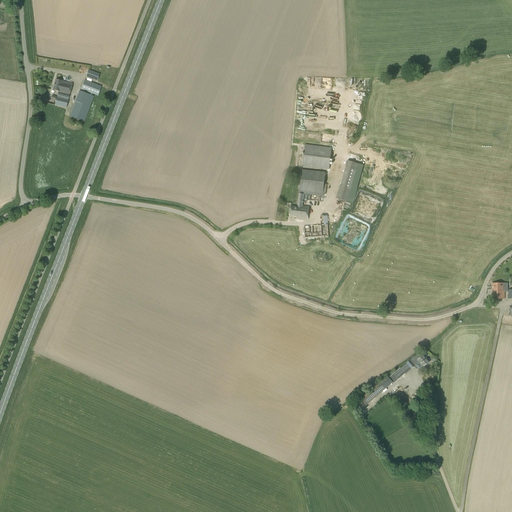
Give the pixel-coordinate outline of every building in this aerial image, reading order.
[(97,80),(100,74),(88,69),(86,76),(97,80)] [(67,107),(72,84),(55,80),(53,90),(58,91),(55,105),(67,107)] [(98,96),(101,87),(85,80),(81,90),(89,92),(88,94),(80,91),(70,117),(84,122),(94,96),(92,95),(92,94),(98,96)] [(329,169),(332,148),(305,144),(302,166),(329,169)] [(324,184),(324,181),(325,172),(302,170),(300,178),(297,206),(291,206),(290,216),(296,216),(296,218),(308,220),(309,206),(303,206),(304,194),(311,194),(310,200),(318,201),(319,195),(323,196),(323,194),(324,184)] [(321,240),(320,238),(329,238),(327,216),(320,216),(321,225),(304,226),(305,239),(313,239),(313,241),(321,240)] [(492,283),(492,299),(504,299),(504,293),(504,292),(508,292),(508,283),(504,283),(500,283),(492,283)] [(426,357),(427,356),(425,353),(421,357),(419,354),(418,354),(414,357),(414,356),(401,368),(400,368),(389,378),(394,384),(405,374),(406,373),(416,365),(415,364),(418,362),(423,367),(430,361),(426,357)]
